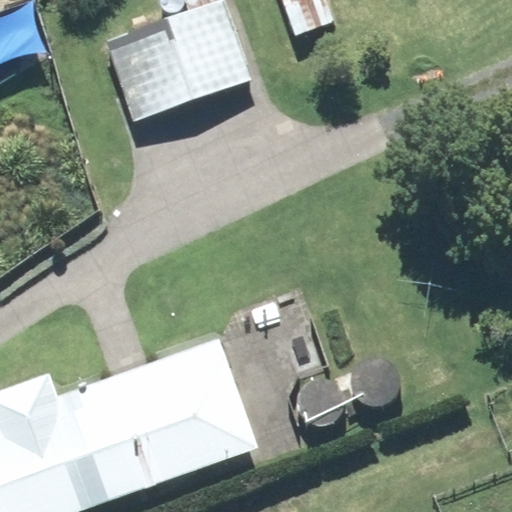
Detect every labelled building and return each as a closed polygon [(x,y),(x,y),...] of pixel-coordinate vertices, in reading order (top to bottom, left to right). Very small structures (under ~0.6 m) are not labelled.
[(225,0),(187,0),(193,16),(227,4),(225,0)] [(328,0),(285,0),(299,40),(338,26),(328,0)] [(109,48),(137,128),(259,86),(228,6),(109,48)] [(0,511),(111,511),(265,458),(226,348),(64,405),(55,381),(0,400),(0,511)] [(396,355),(282,390),(297,438),(411,403),(396,355)]
